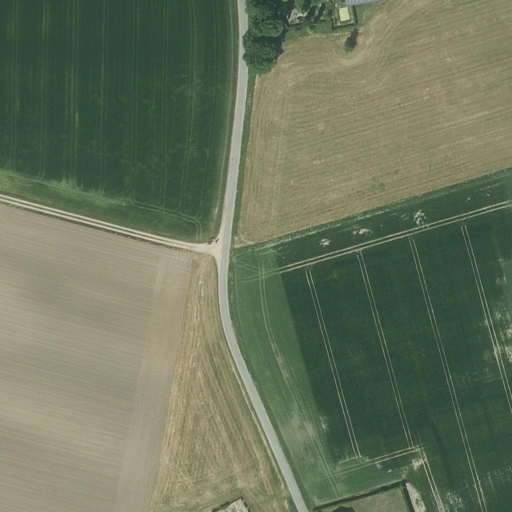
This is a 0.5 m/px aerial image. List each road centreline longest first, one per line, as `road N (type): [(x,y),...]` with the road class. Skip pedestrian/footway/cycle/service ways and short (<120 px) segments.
road 1 (unclassified): [(240,0),(226,295),(237,344),(303,511)]
road 2 (track): [(225,258),(0,200)]
